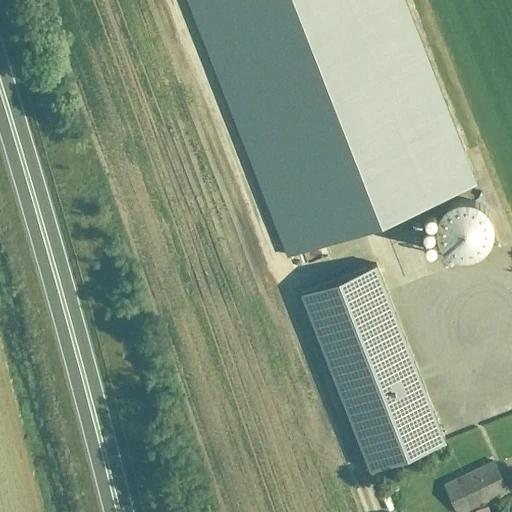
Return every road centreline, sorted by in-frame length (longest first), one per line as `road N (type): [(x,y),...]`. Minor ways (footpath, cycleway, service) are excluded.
road 1 (unknown): [(5,0),(60,156),(156,511)]
road 2 (trunk): [(116,511),(0,95)]
